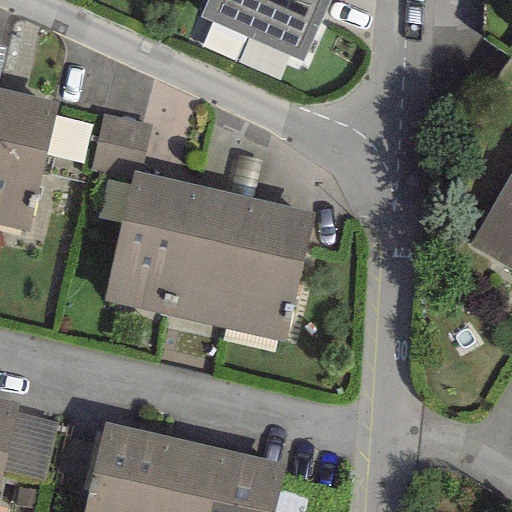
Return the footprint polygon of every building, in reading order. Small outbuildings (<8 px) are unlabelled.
[(328,2),(324,0),(209,0),(197,28),(296,73),(328,2)] [(511,31),(491,66),(511,79),(511,31)] [(40,115),(0,106),(0,246),(12,250),(40,115)] [(106,127),(100,176),(147,182),(153,134),(106,127)] [(511,170),(447,290),(511,325),(511,170)] [(301,236),(122,196),(92,326),(272,366),(301,236)] [(268,511),(274,494),(98,447),(80,511),(268,511)]
